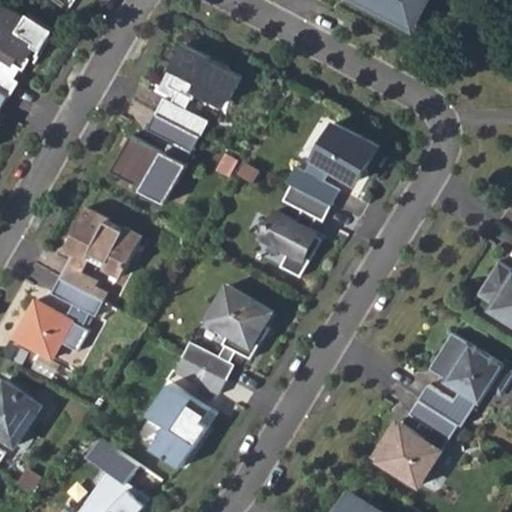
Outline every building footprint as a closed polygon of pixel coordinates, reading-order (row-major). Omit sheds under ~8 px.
[(0,82),(10,89),(20,75),(15,72),(36,40),(44,45),(58,25),(33,9),(30,13),(10,0),(8,0),(0,12),(0,46),(6,51),(0,60),(0,82)] [(363,0),(414,29),(430,0),(363,0)] [(176,97),(168,93),(160,108),(202,133),(211,117),(189,104),(194,96),(196,97),(201,88),(227,103),(235,89),(238,90),(245,77),(231,69),(217,61),(219,58),(191,42),(177,65),(180,67),(174,78),(172,81),(182,87),(176,97)] [(233,66),(219,58),(217,61),(231,69),(233,66)] [(180,67),(177,65),(171,77),(174,78),(180,67)] [(10,89),(0,82),(0,97),(3,100),(10,89)] [(202,133),(160,108),(151,124),(177,138),(171,149),(134,128),(113,165),(145,184),(144,186),(167,199),(190,161),(187,159),(202,133)] [(297,167),(288,181),(292,184),(332,206),(340,191),(324,182),(331,170),(347,181),(349,183),(350,183),(352,184),(353,184),(355,184),(356,183),(357,183),(358,182),(359,180),(360,179),(379,147),(336,123),(306,172),(297,167)] [(332,206),(292,184),(284,199),(303,211),(297,221),(278,210),(262,237),(288,251),(280,266),(299,277),(321,239),(315,236),(317,233),(310,229),(317,218),(323,222),(332,206)] [(78,247),(64,272),(107,297),(111,289),(99,282),(102,277),(85,268),(93,255),(125,274),(148,235),(130,225),(128,226),(113,218),(115,216),(93,203),(71,242),(78,247)] [(323,222),(317,218),(310,229),(317,233),(323,222)] [(511,271),(499,263),(480,292),(498,303),(493,311),(511,323),(511,271)] [(107,297),(64,272),(54,288),(75,300),(68,312),(37,295),(16,333),(54,354),(63,337),(80,347),(92,326),(85,322),(92,309),(98,312),(107,297)] [(272,310),(227,284),(208,319),(229,331),(222,343),(225,344),(218,355),(190,339),(182,354),(225,379),(234,364),(229,361),(236,348),(250,357),(269,325),(265,323),(272,310)] [(511,376),(511,371),(453,333),(430,369),(436,373),(461,390),(453,402),(428,386),(419,401),(459,426),(461,427),(478,401),(480,402),(490,386),(501,394),(511,376)] [(225,379),(182,354),(173,370),(217,394),(225,379)] [(0,458),(7,449),(0,443),(0,435),(4,431),(20,443),(40,415),(36,394),(12,377),(4,387),(0,384),(0,458)] [(168,379),(151,402),(168,414),(146,443),(174,464),(204,424),(198,420),(207,409),(168,379)] [(48,403),(36,394),(40,415),(48,403)] [(459,426),(419,401),(409,415),(433,430),(425,441),(402,426),(397,435),(390,430),(373,458),(396,473),(398,469),(405,474),(403,477),(420,487),(459,426)] [(213,413),(207,409),(198,420),(204,424),(213,413)] [(402,426),(396,422),(390,430),(397,435),(402,426)] [(133,511),(144,498),(149,491),(126,474),(136,461),(99,433),(86,451),(111,470),(79,511),(133,511)] [(379,511),(349,493),(336,511),(379,511)]
